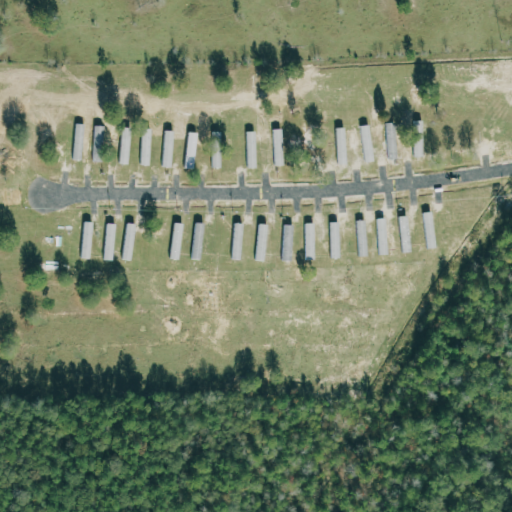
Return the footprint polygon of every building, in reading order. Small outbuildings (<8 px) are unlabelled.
[(425,121),(414,121),(414,156),(424,157),(425,121)] [(85,161),(86,124),(76,124),(74,160),(85,161)] [(95,144),(106,145),(107,126),(96,126),(95,144)] [(346,128),(336,128),(337,164),(347,164),(346,128)] [(142,165),(153,165),(154,129),(143,129),(142,165)] [(282,129),(273,129),(274,159),(276,159),(276,166),(284,165),(282,129)] [(174,167),(175,131),(164,131),(164,167),(174,167)] [(257,131),(246,131),(247,168),(258,168),(257,131)] [(195,169),(200,133),(189,132),(184,168),(195,169)] [(132,133),(122,133),(121,164),(132,164),(132,133)] [(93,258),(94,222),(83,222),(82,258),(93,258)] [(180,260),(186,224),(175,222),(169,259),(180,260)] [(342,258),(341,222),(330,222),(331,259),(342,258)] [(137,224),(127,223),(123,260),(134,261),(137,224)] [(204,260),(205,223),(194,223),(193,260),(204,260)] [(244,224),(234,223),(232,259),(243,260),(244,224)] [(316,223),(305,223),(306,260),(316,260),(316,223)] [(117,224),(106,224),(105,261),(116,261),(117,224)] [(265,261),(270,225),(259,224),(255,260),(265,261)] [(293,261),(295,225),(283,225),(282,261),(293,261)] [(380,255),(388,255),(387,234),(379,234),(380,255)]
